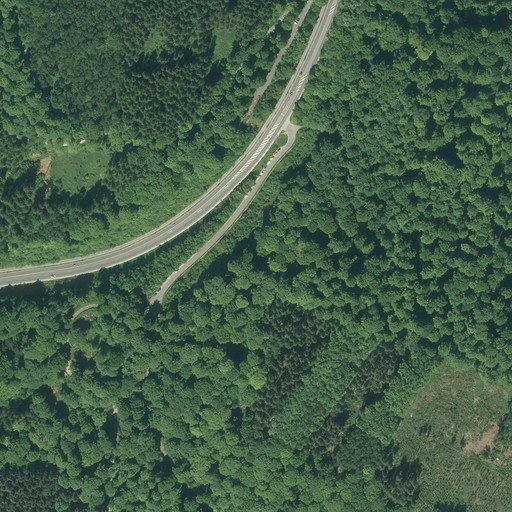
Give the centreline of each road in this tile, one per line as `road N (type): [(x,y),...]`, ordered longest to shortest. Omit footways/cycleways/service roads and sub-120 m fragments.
road 1 (unclassified): [(279,120),(291,141),(240,212),(146,316),(119,385),(108,511)]
road 2 (unclassified): [(293,0),(194,126),(160,143),(101,131),(56,108),(24,51),(12,0)]
road 3 (primary): [(0,280),(104,262),(166,236),(233,182),(279,120)]
road 4 (track): [(291,130),(322,126),(339,135),(355,209),(389,254),(439,288),(511,295)]
road 5 (track): [(0,118),(16,133),(52,144),(78,143),(117,122),(169,79),(200,0)]
road 6 (unknown): [(240,124),(215,162),(186,171),(130,213),(85,232),(31,228)]
road 7 (track): [(158,296),(148,375),(154,424),(180,475),(225,511)]
road 8 (track): [(122,374),(99,363),(113,315),(94,304),(69,321),(70,367)]
road 9 (track): [(428,6),(461,46),(471,118),(485,135)]
road 10 (primary): [(279,120),(335,0)]
